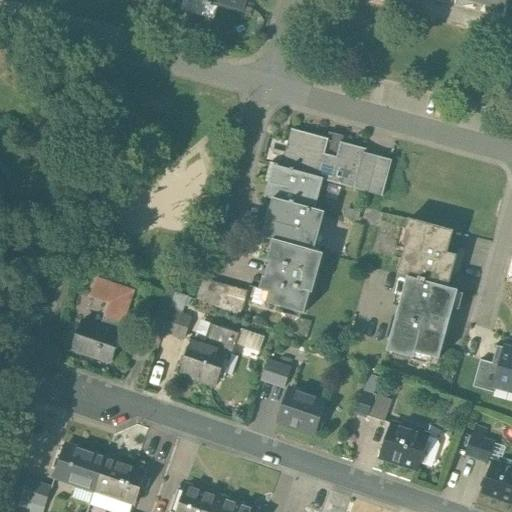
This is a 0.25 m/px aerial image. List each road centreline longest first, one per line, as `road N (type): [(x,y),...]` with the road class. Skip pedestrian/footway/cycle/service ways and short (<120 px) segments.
road 1 (residential): [(452,511),(26,372)]
road 2 (residential): [(125,43),(26,372)]
road 3 (residential): [(270,83),(511,148)]
road 4 (residential): [(125,43),(270,83)]
road 5 (residential): [(0,16),(125,43)]
